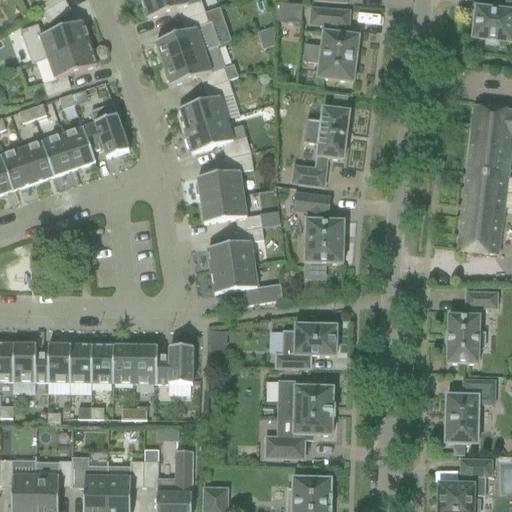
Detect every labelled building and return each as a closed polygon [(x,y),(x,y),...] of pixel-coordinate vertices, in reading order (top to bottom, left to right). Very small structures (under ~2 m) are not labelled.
[(41,16),(64,3),(62,0),(40,0),(34,4),(41,16)] [(199,0),(140,0),(139,0),(147,23),(176,12),(180,24),(204,16),(200,4),(199,0)] [(511,0),(504,0),(505,9),(501,9),(501,13),(475,10),(471,41),(485,43),(485,46),(497,48),(497,45),(511,46),(511,42),(511,0)] [(71,14),(64,3),(41,16),(48,28),(71,14)] [(302,8),(274,6),(275,24),(300,26),(302,8)] [(358,40),(356,39),(341,38),(342,30),(347,31),(349,15),(310,11),(309,28),(325,29),(324,36),(323,35),(317,82),(333,84),(352,86),(358,40)] [(203,54),(216,50),(217,49),(210,27),(208,28),(204,16),(180,24),(184,35),(155,46),(162,68),(203,54)] [(37,28),(20,34),(31,66),(35,65),(47,61),(88,47),(86,40),(88,39),(85,31),(83,32),(81,25),(62,31),(41,39),(37,28)] [(47,61),(35,65),(43,87),(42,87),(46,100),(51,98),(70,92),(66,79),(96,69),(88,47),(47,61)] [(162,68),(164,72),(162,73),(166,85),(168,84),(170,90),(200,80),(204,92),(228,84),(237,80),(233,68),(223,71),(216,50),(203,54),(162,68)] [(184,135),(226,123),(219,101),(232,97),(228,84),(204,92),(207,104),(177,113),(184,135)] [(62,113),(74,109),(70,98),(58,102),(62,113)] [(93,127),(82,131),(91,157),(92,157),(103,153),(106,162),(128,154),(116,119),(112,107),(89,115),(93,127)] [(42,108),(30,112),(33,123),(46,119),(42,108)] [(473,108),(473,110),(465,175),(500,180),(500,179),(503,154),(507,154),(508,139),(511,139),(511,113),(473,108)] [(33,123),(30,112),(18,116),(21,127),(33,123)] [(291,187),(303,188),(323,191),(325,174),(326,162),(343,164),(345,146),(346,147),(347,133),(349,115),(322,112),(320,124),(306,123),(303,146),(317,148),(316,161),(315,173),(293,170),(291,187)] [(228,132),(226,123),(184,135),(186,142),(184,143),(187,151),(189,151),(191,158),(221,148),(225,162),(250,157),(241,128),(228,132)] [(95,166),(92,157),(91,157),(82,131),(61,138),(74,173),(95,166)] [(74,173),(61,138),(41,145),(54,180),(74,173)] [(54,180),(41,145),(21,152),(33,187),(54,180)] [(33,187),(21,152),(0,159),(13,194),(33,187)] [(252,173),(250,157),(225,162),(227,177),(196,181),(197,187),(194,188),(196,198),(199,198),(200,204),(243,198),(239,175),(252,173)] [(0,198),(13,194),(0,159),(0,158),(0,198)] [(511,180),(500,179),(500,180),(465,175),(456,253),(497,258),(503,211),(511,212),(511,180)] [(304,267),(322,267),(342,268),(343,225),(323,224),(323,218),(328,218),(330,201),(294,197),(292,214),(307,216),(307,223),(305,223),(304,267)] [(246,221),(243,198),(200,204),(203,228),(234,223),(236,235),(261,231),(259,219),(246,221)] [(263,244),(261,231),(236,235),(238,247),(207,252),(210,275),(253,268),(250,246),(263,244)] [(256,291),(253,268),(210,275),(214,298),(242,294),(244,310),(282,304),(279,288),(256,291)] [(446,367),(466,368),(478,368),(478,351),(483,352),(484,336),(478,336),(479,320),(477,320),(477,312),(496,312),(497,297),(465,296),(465,311),(467,311),(467,320),(448,319),(447,337),(446,337),(446,349),(447,349),(446,367)] [(283,336),(282,359),(275,359),(275,372),(309,373),(310,359),(335,360),(336,330),(331,330),(331,326),(319,326),(319,330),(295,329),(295,336),(283,336)] [(0,385),(13,385),(13,348),(0,347),(0,385)] [(48,358),(47,358),(35,357),(35,348),(13,348),(13,385),(47,386),(48,358)] [(69,386),(70,349),(47,348),(47,358),(48,358),(47,386),(69,386)] [(91,386),(91,349),(70,349),(69,386),(91,386)] [(112,387),(113,349),(91,349),(91,386),(112,387)] [(134,387),(134,350),(113,349),(112,387),(134,387)] [(156,359),(157,359),(157,350),(134,350),(134,387),(155,387),(156,359)] [(168,360),(157,359),(156,359),(155,387),(192,388),(192,371),(192,351),(169,350),(168,360)] [(478,408),(494,408),(494,384),(462,383),(462,399),(446,399),(444,447),(477,448),(478,408)] [(265,441),(264,462),(303,463),(304,443),(312,444),(313,439),(331,439),(332,421),(333,421),(334,409),(332,409),(332,391),(318,391),(318,386),(278,385),(277,422),(293,423),(293,441),(265,441)] [(0,410),(0,421),(12,422),(12,410),(0,410)] [(90,423),(90,411),(77,411),(77,423),(90,423)] [(103,412),(90,411),(90,423),(103,423),(103,412)] [(133,424),(133,412),(121,412),(120,424),(133,424)] [(146,412),(133,412),(133,424),(146,424),(146,412)] [(60,429),(60,417),(47,417),(47,428),(60,429)] [(179,431),(159,430),(158,442),(178,443),(179,431)] [(175,483),(157,482),(157,492),(156,492),(155,511),(190,511),(191,455),(175,455),(175,483)] [(106,511),(107,468),(88,468),(88,461),(71,460),(71,465),(71,491),(83,491),(82,511),(106,511)] [(34,511),(35,479),(12,479),(12,464),(0,463),(0,489),(11,490),(10,511),(34,511)] [(57,511),(58,490),(71,491),(71,465),(35,464),(35,479),(34,511),(57,511)] [(436,511),(478,511),(478,504),(473,504),(473,500),(484,500),(485,480),(490,480),(491,464),(460,464),(460,479),(462,479),(462,488),(438,487),(436,511)] [(107,468),(106,511),(129,511),(130,491),(143,491),(143,465),(129,465),(129,469),(107,468)] [(158,465),(143,465),(143,491),(157,492),(157,471),(158,465)] [(287,493),(286,511),(331,511),(331,499),(330,499),(330,483),(292,482),(292,493),(287,493)] [(203,490),(203,502),(202,511),(226,511),(227,491),(203,490)]
